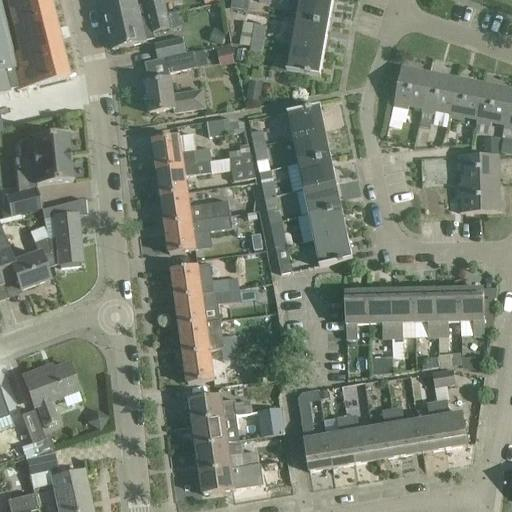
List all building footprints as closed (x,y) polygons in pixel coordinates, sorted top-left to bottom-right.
[(48,0),(0,0),(0,95),(9,94),(4,73),(12,72),(17,92),(48,85),(68,80),(48,0)] [(108,29),(125,26),(167,16),(164,2),(137,8),(134,0),(133,0),(103,7),(108,29)] [(249,0),(232,0),(231,9),(248,12),(249,0)] [(324,0),(300,0),(297,22),(329,27),(333,1),(324,0)] [(178,13),(167,16),(125,26),(108,29),(114,52),(145,44),(144,42),(154,40),(153,34),(181,28),(178,13)] [(329,27),(297,22),(292,47),(324,53),(329,27)] [(246,39),(264,42),(267,28),(248,25),(246,39)] [(216,30),(212,43),(222,46),(226,33),(216,30)] [(262,57),(264,42),(246,39),(245,46),(251,47),(250,55),(262,57)] [(166,60),(186,56),(183,40),(155,46),(158,62),(166,60)] [(320,78),(324,53),(292,47),(288,73),(320,79),(321,78),(320,78)] [(230,48),(219,51),(220,59),(233,57),(230,48)] [(186,56),(166,60),(169,76),(170,76),(198,70),(194,54),(186,56)] [(421,114),(422,114),(429,75),(414,72),(414,74),(402,72),(403,69),(401,69),(394,108),(408,111),(409,108),(422,111),(421,114)] [(449,119),(457,80),(442,77),(441,80),(430,78),(430,75),(429,75),(422,114),(436,117),(436,114),(449,116),(449,119)] [(476,125),(477,125),(485,85),(469,82),(469,85),(457,83),(458,80),(457,80),(449,119),(463,122),(464,119),(477,121),(476,125)] [(142,89),(141,92),(142,99),(145,101),(147,101),(149,115),(174,111),(175,115),(205,111),(203,93),(173,97),(171,82),(149,85),(145,86),(146,89),(142,89)] [(504,130),(511,91),(511,90),(497,88),(496,91),(485,88),(485,86),(485,85),(477,125),(491,128),(491,124),(504,127),(504,130)] [(249,87),(247,99),(259,101),(261,90),(249,87)] [(293,141),(326,134),(320,109),(321,109),(321,108),(287,115),(293,141)] [(231,135),(228,121),(207,124),(209,139),(231,135)] [(431,124),(422,122),(420,129),(430,131),(431,124)] [(251,135),(254,149),(265,147),(262,132),(251,135)] [(326,134),(293,141),(298,166),(331,159),(326,134)] [(29,160),(32,188),(73,183),(67,135),(27,139),(27,142),(22,143),(18,148),(19,157),(24,161),(29,160)] [(153,142),(157,171),(210,163),(208,150),(181,154),(179,138),(153,142)] [(502,153),(510,155),(511,141),(504,140),(502,153)] [(229,155),(229,160),(250,157),(249,147),(239,149),(240,153),(229,155)] [(265,147),(254,149),(257,163),(268,161),(265,147)] [(484,148),(485,156),(498,156),(498,148),(484,148)] [(229,160),(233,184),(255,181),(251,157),(250,157),(229,160)] [(462,186),(497,187),(499,186),(499,170),(496,170),(496,159),(499,158),(499,157),(458,158),(459,173),(462,173),(462,186)] [(336,185),(331,159),(298,166),(303,192),(336,185)] [(210,163),(157,171),(161,199),(187,195),(185,178),(211,174),(210,163)] [(262,186),(265,200),(276,198),(273,184),(262,186)] [(309,217),(342,211),(336,185),(303,192),(309,217)] [(497,198),(497,187),(462,186),(459,186),(460,201),(463,201),(463,214),(460,214),(460,215),(500,214),(500,198),(497,198)] [(436,216),(435,190),(421,190),(422,216),(436,216)] [(41,212),(36,191),(5,198),(7,207),(10,219),(41,212)] [(161,199),(165,228),(219,220),(230,218),(228,204),(189,209),(187,195),(161,199)] [(276,198),(265,200),(268,215),(279,212),(276,198)] [(7,207),(0,209),(3,221),(10,219),(7,207)] [(347,236),(342,211),(309,217),(314,243),(347,236)] [(76,219),(54,221),(56,240),(48,243),(54,268),(59,266),(59,267),(60,267),(60,271),(80,269),(80,265),(81,265),(76,219)] [(219,220),(165,228),(170,256),(195,253),(193,235),(221,231),(219,220)] [(44,272),(54,268),(48,243),(47,241),(33,246),(37,257),(15,266),(0,225),(0,278),(3,288),(4,289),(17,284),(20,293),(22,293),(22,292),(47,283),(49,283),(44,272)] [(276,251),(287,249),(284,235),(273,237),(276,251)] [(347,236),(314,243),(319,269),(353,262),(353,261),(352,261),(347,236)] [(260,237),(252,238),(254,253),(263,252),(260,237)] [(287,249),(276,251),(281,277),(292,274),(287,249)] [(172,272),(176,301),(202,297),(198,268),(172,272)] [(213,284),(215,295),(229,293),(228,282),(213,284)] [(460,292),(461,325),(473,324),(473,339),(485,339),(484,291),(460,292)] [(415,293),(416,340),(439,340),(437,292),(415,293)] [(439,340),(461,339),(460,292),(437,292),(439,340)] [(231,305),(229,293),(215,295),(216,307),(231,305)] [(393,341),(392,293),(369,294),(370,327),(382,326),(382,341),(393,341)] [(393,341),(416,340),(415,293),(392,293),(393,341)] [(357,327),(370,327),(369,294),(346,294),(347,342),(357,342),(357,327)] [(180,329),(206,325),(202,297),(176,301),(180,329)] [(236,338),(220,340),(218,324),(206,325),(180,329),(184,357),(237,350),(236,338)] [(239,363),(237,350),(184,357),(188,386),(214,383),(212,366),(239,363)] [(374,358),(374,375),(395,374),(394,357),(374,358)] [(424,362),(425,372),(439,370),(438,363),(438,361),(424,362)] [(453,361),(438,363),(439,370),(454,368),(453,361)] [(77,393),(68,367),(48,374),(46,370),(23,379),(34,409),(36,408),(44,428),(57,423),(50,403),(77,393)] [(456,386),(454,373),(433,376),(435,390),(456,386)] [(372,431),(377,464),(400,460),(392,413),(386,383),(377,385),(385,429),(372,431)] [(342,390),(344,403),(367,399),(365,386),(342,390)] [(328,392),(320,393),(321,400),(329,399),(328,392)] [(0,393),(0,421),(9,419),(0,393)] [(299,396),(302,422),(314,420),(311,394),(299,396)] [(194,426),(224,422),(237,420),(237,418),(252,415),(250,404),(236,406),(235,402),(222,404),(221,398),(190,402),(190,403),(194,426)] [(447,403),(437,405),(445,452),(468,448),(463,415),(450,418),(447,403)] [(417,423),(422,456),(445,452),(437,405),(427,406),(430,421),(417,423)] [(392,413),(400,460),(422,456),(417,423),(404,426),(402,411),(392,413)] [(259,415),(262,440),(284,436),(281,412),(259,415)] [(36,457),(51,451),(54,450),(49,439),(44,441),(34,413),(22,417),(36,457)] [(347,421),(355,468),(377,464),(372,431),(361,433),(358,419),(347,421)] [(239,430),(237,420),(224,422),(194,426),(197,449),(223,446),(228,445),(226,432),(239,430)] [(332,472),(355,468),(347,421),(338,422),(340,437),(327,439),(332,472)] [(332,472),(327,439),(315,441),(312,427),(301,429),(309,476),(332,472)] [(243,456),(241,443),(228,445),(223,446),(197,449),(201,475),(231,471),(243,469),(258,466),(280,463),(279,451),(243,456)] [(32,446),(23,449),(26,460),(36,457),(32,446)] [(51,451),(36,457),(26,460),(26,461),(27,462),(30,478),(58,472),(54,456),(53,456),(51,451)] [(243,469),(245,480),(260,478),(258,466),(243,469)] [(203,497),(235,492),(231,471),(201,475),(204,495),(203,495),(203,497)] [(91,511),(83,473),(51,480),(58,511),(91,511)] [(37,511),(34,497),(7,503),(9,511),(37,511)]
